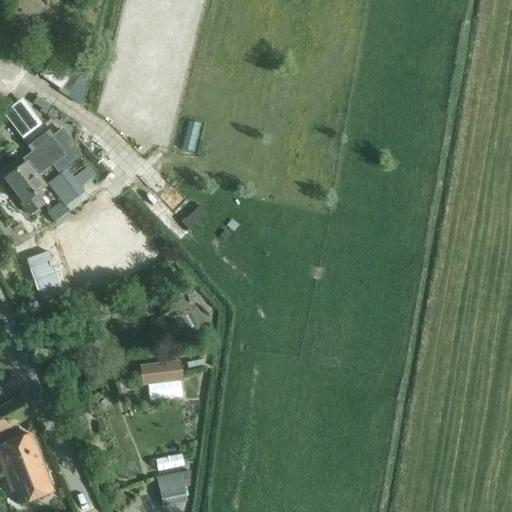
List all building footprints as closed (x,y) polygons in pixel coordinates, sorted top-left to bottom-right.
[(84,98),(92,74),(79,69),(71,93),(84,98)] [(6,181),(23,204),(22,205),(30,215),(44,204),(37,194),(46,188),(38,177),(51,168),(51,167),(65,157),(52,139),(54,138),(44,125),(24,140),(33,153),(38,149),(43,156),(30,166),(28,164),(6,181)] [(47,186),(65,208),(84,193),(67,170),(47,186)] [(57,227),(71,217),(60,203),(47,213),(57,227)] [(195,292),(187,295),(189,303),(197,301),(195,292)] [(182,293),(168,296),(171,310),(185,307),(182,293)] [(152,304),(139,307),(141,319),(155,316),(152,304)] [(181,361),(140,366),(142,387),(184,382),(181,361)] [(131,380),(119,384),(122,394),(134,390),(131,380)] [(0,410),(0,433),(31,416),(22,397),(5,408),(0,410)] [(0,447),(0,463),(7,481),(12,479),(21,504),(53,492),(31,435),(0,447)] [(182,454),(155,460),(158,472),(185,467),(182,454)] [(157,478),(163,508),(187,502),(184,488),(190,487),(191,471),(157,478)]
